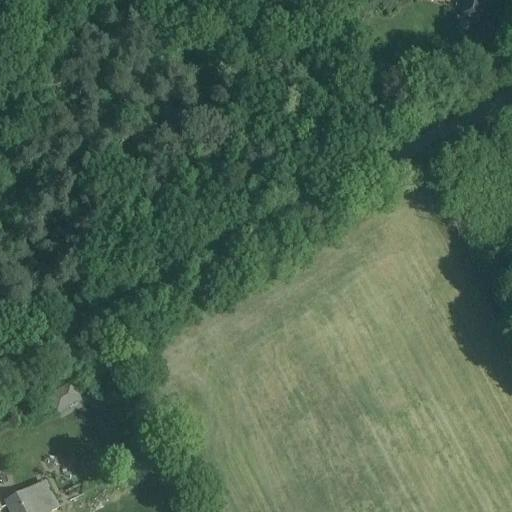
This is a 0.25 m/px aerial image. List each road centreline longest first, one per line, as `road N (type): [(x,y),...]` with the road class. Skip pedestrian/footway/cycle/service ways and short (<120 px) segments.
road 1 (track): [(0,363),(387,146)]
road 2 (track): [(387,146),(511,92)]
